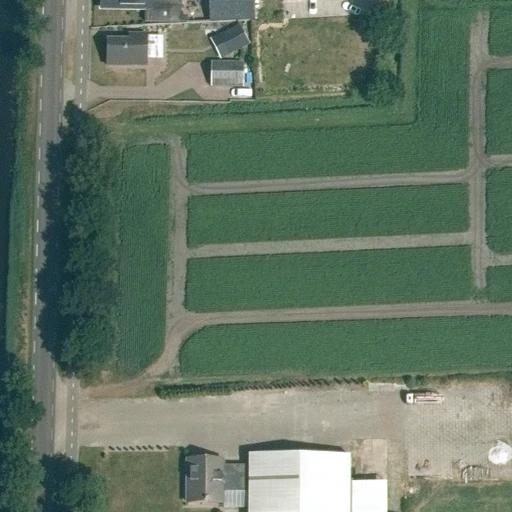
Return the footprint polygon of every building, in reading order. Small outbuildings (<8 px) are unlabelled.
[(102,0),(102,6),(121,7),(121,10),(146,11),(146,22),(179,23),(179,24),(186,24),(186,19),(180,19),(180,0),(102,0)] [(206,0),(207,23),(252,21),(251,0),(206,0)] [(228,58),(249,47),(238,26),(217,37),(228,58)] [(147,67),(148,36),(130,36),(130,42),(108,42),(108,67),(147,67)] [(241,63),(209,63),(208,87),(224,88),(240,88),(241,63)] [(346,511),(347,457),(249,456),(249,467),(223,467),(223,462),(189,461),(188,505),(222,505),(223,494),(249,494),(248,511),(346,511)]
